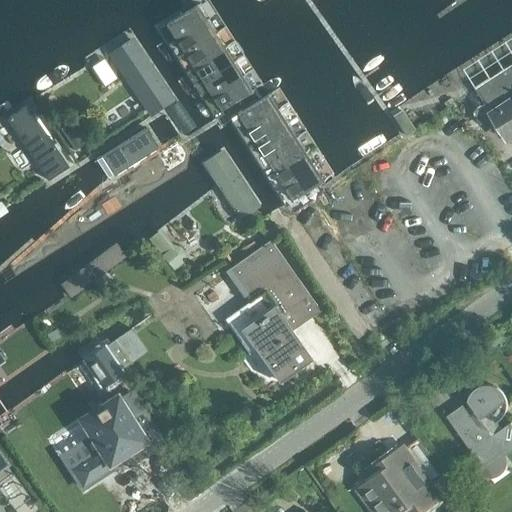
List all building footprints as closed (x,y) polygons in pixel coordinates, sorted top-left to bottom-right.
[(165,25),(170,33),(171,35),(176,34),(178,38),(205,21),(195,6),(165,25)] [(205,21),(178,38),(180,41),(178,45),(183,54),(214,35),(205,21)] [(214,35),(183,54),(189,63),(194,63),(196,66),(223,49),(214,35)] [(176,105),(135,39),(108,56),(149,121),(176,105)] [(223,49),(196,66),(198,70),(196,74),(201,83),(232,64),(223,49)] [(214,95),(241,78),(232,64),(201,83),(207,91),(212,91),(214,95)] [(511,67),(476,90),(485,104),(475,110),(479,125),(480,125),(493,117),(507,139),(511,135),(511,67)] [(241,78),(214,95),(216,98),(214,102),(220,112),(250,92),(241,78)] [(249,128),(276,111),(267,96),(236,115),(242,125),(247,124),(249,128)] [(402,110),(393,116),(406,135),(415,129),(402,110)] [(276,111),(249,128),(252,131),(249,135),(255,144),(285,125),(276,111)] [(40,176),(65,159),(35,116),(10,133),(40,176)] [(285,125),(255,144),(260,153),(265,152),(267,156),(294,139),(285,125)] [(80,176),(93,193),(158,147),(146,129),(80,176)] [(59,133),(60,144),(77,143),(77,132),(59,133)] [(294,139),(267,156),(270,160),(267,164),(273,172),(303,153),(294,139)] [(199,163),(241,224),(263,208),(221,148),(199,163)] [(285,184),(312,167),(303,153),(273,172),(278,181),(283,181),(285,184)] [(312,167),(285,184),(288,188),(285,192),(291,201),(321,182),(312,167)] [(160,229),(148,239),(161,255),(173,270),(185,261),(185,252),(180,246),(172,244),(160,229)] [(57,283),(71,302),(126,261),(112,241),(57,283)] [(230,269),(225,272),(227,274),(230,272),(263,318),(257,322),(256,320),(241,331),(251,344),(252,344),(279,381),(310,359),(287,327),(317,307),(271,241),(230,269)] [(147,352),(132,330),(131,329),(116,340),(132,362),(147,352)] [(122,372),(105,347),(84,362),(101,387),(122,372)] [(468,400),(468,402),(447,417),(476,458),(475,460),(475,462),(475,463),(475,465),(475,467),(476,468),(476,470),(477,471),(479,474),(480,475),(482,477),(484,478),(487,479),(488,480),(491,480),(495,480),(498,479),(501,477),(502,476),(503,475),(504,474),(506,471),(507,470),(507,469),(508,467),(508,465),(508,464),(508,462),(508,460),(507,459),(506,456),(511,451),(511,422),(502,429),(497,423),(500,421),(501,420),(503,418),(504,417),(505,415),(505,414),(506,412),(507,410),(507,409),(507,407),(507,405),(507,403),(507,402),(507,400),(506,398),(505,396),(504,395),(503,393),(502,392),(501,391),(500,390),(498,389),(497,388),(494,386),(490,385),(488,385),(485,386),(483,386),(481,386),(480,387),(478,388),(476,389),(475,390),(472,392),(471,394),(469,397),(469,398),(468,400)] [(100,450),(70,469),(82,488),(114,467),(111,463),(121,457),(125,463),(135,456),(138,462),(151,453),(149,449),(130,420),(144,412),(130,392),(117,400),(117,398),(82,421),(92,437),(100,450)] [(422,442),(407,453),(404,449),(367,477),(372,483),(361,491),(375,511),(417,511),(439,497),(432,487),(447,476),(422,442)] [(475,511),(468,503),(455,511),(475,511)]
